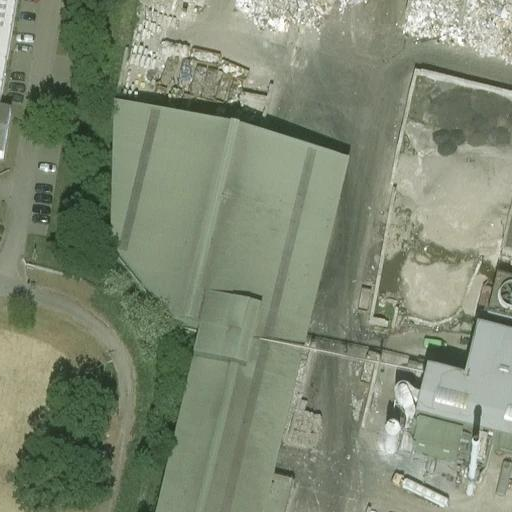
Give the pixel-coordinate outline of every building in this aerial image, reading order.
[(0,0),(0,86),(14,0),(0,0)] [(511,0),(416,0),(413,21),(511,37),(511,0)] [(454,79),(419,76),(414,126),(511,135),(511,74),(455,69),(454,79)] [(201,341),(158,511),(244,511),(328,163),(109,115),(111,261),(171,335),(201,341)] [(0,117),(0,160),(2,161),(10,119),(0,117)] [(511,285),(493,281),(483,326),(511,332),(511,285)] [(511,348),(471,339),(459,392),(424,384),(413,433),(459,443),(489,450),(511,455),(511,348)] [(418,393),(426,370),(416,367),(408,390),(418,393)] [(407,405),(393,402),(388,415),(403,419),(407,405)] [(395,442),(384,439),(381,453),(391,455),(395,442)] [(455,455),(400,441),(395,459),(450,474),(453,464),(455,455)] [(489,450),(459,443),(455,455),(453,464),(467,468),(479,471),(484,472),(489,450)] [(479,471),(467,468),(460,495),(472,499),(479,471)]
